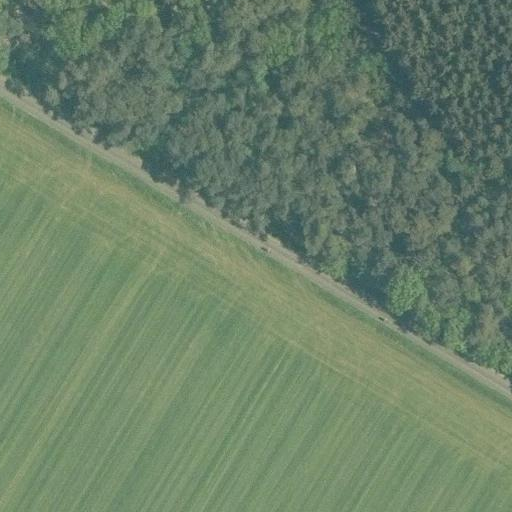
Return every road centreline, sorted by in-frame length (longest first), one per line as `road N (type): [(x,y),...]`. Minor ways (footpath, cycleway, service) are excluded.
road 1 (unclassified): [(511,392),(0,87)]
road 2 (track): [(28,104),(136,0)]
